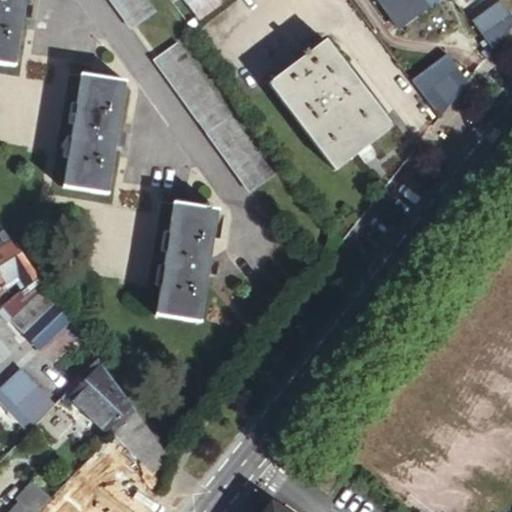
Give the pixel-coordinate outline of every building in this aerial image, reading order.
[(0,0),(0,65),(19,68),(27,18),(29,5),(29,0),(0,0)] [(150,0),(114,0),(137,31),(160,15),(150,0)] [(187,0),(201,19),(226,0),(187,0)] [(379,0),(400,29),(439,0),(379,0)] [(38,7),(29,5),(27,18),(36,19),(38,7)] [(335,171),(392,129),(327,42),(270,84),(335,171)] [(184,47),(160,65),(253,195),(277,179),(184,47)] [(67,190),(111,196),(119,147),(121,134),(129,84),(85,79),(67,190)] [(446,117),(460,98),(450,90),(435,108),(446,117)] [(129,135),(121,134),(119,147),(127,149),(129,135)] [(178,208),(161,323),(203,328),(211,279),(213,265),(220,214),(213,213),(214,208),(207,207),(206,212),(178,208)] [(0,249),(16,240),(0,217),(0,249)] [(42,277),(16,240),(0,249),(0,286),(26,271),(35,283),(42,277)] [(221,266),(213,265),(211,279),(219,280),(221,266)] [(73,382),(99,357),(61,303),(44,280),(7,310),(17,321),(13,326),(23,337),(58,305),(74,323),(44,351),(73,382)] [(58,305),(23,337),(20,340),(25,346),(32,339),(44,351),(74,323),(58,305)] [(124,429),(139,414),(101,360),(61,400),(68,406),(73,401),(106,435),(118,423),(124,429)] [(0,394),(28,423),(50,401),(22,372),(6,386),(3,383),(0,386),(0,394)] [(0,450),(28,423),(0,394),(0,410),(2,413),(0,414),(0,450)] [(176,465),(139,414),(124,429),(88,465),(105,482),(130,458),(142,453),(159,477),(176,465)] [(328,463),(312,486),(331,498),(347,475),(328,463)] [(67,511),(74,511),(105,482),(88,465),(76,477),(53,499),(67,511)] [(34,484),(17,501),(20,504),(28,511),(40,511),(52,501),(34,484)]
